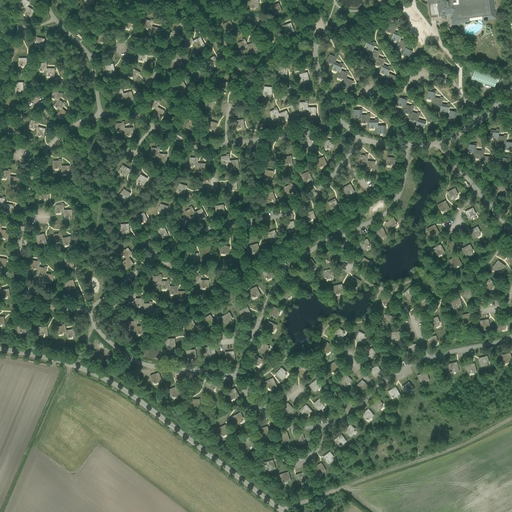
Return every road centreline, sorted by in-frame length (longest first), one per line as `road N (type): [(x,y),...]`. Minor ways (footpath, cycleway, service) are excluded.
road 1 (unclassified): [(283,511),(95,374),(0,349)]
road 2 (track): [(511,417),(280,509)]
road 3 (track): [(7,511),(71,364)]
